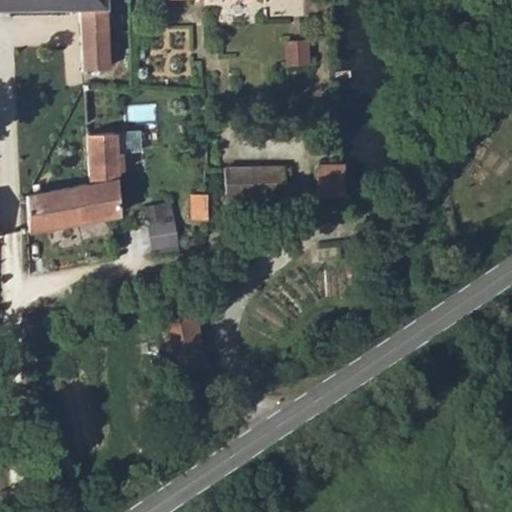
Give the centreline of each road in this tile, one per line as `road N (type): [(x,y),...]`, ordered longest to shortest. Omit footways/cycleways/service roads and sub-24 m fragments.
road 1 (tertiary): [(140,511),(511,266)]
road 2 (track): [(8,281),(27,511)]
